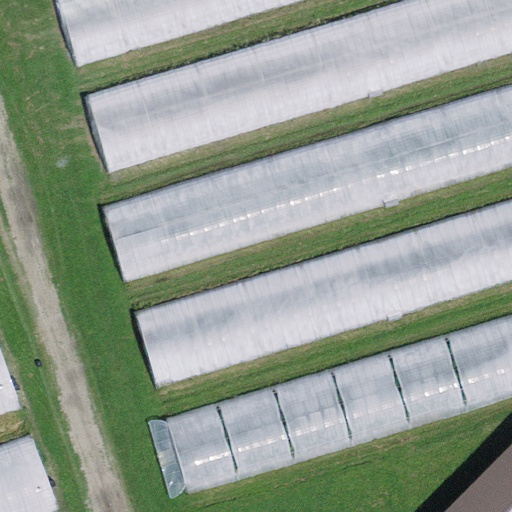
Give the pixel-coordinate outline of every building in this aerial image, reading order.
[(63,0),(79,58),(294,0),(63,0)] [(108,160),(511,56),(511,0),(417,0),(88,85),(108,160)] [(511,89),(106,198),(125,271),(511,167),(511,89)] [(511,207),(136,294),(154,371),(511,287),(511,207)] [(0,423),(26,415),(5,346),(0,347),(0,423)] [(511,511),(511,443),(444,511),(511,511)]
